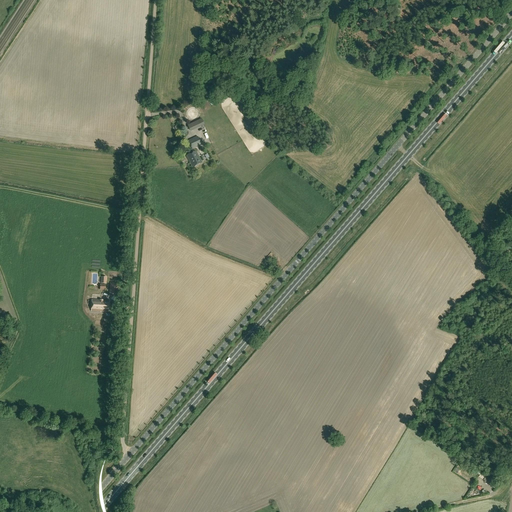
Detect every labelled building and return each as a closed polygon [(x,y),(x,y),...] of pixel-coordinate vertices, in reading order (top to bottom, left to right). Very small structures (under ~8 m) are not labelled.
[(464,99),(473,89),(471,88),(462,97),(464,99)] [(450,115),(458,104),(456,102),(447,113),(450,115)] [(190,131),(204,124),(202,120),(188,126),(190,131)] [(192,149),(201,145),(197,137),(188,141),(192,149)] [(193,168),(202,163),(195,151),(186,156),(193,168)] [(120,293),(120,283),(111,282),(110,292),(120,293)] [(109,312),(110,301),(92,300),(91,311),(109,312)] [(495,483),(487,478),(484,482),(493,487),(495,483)]
